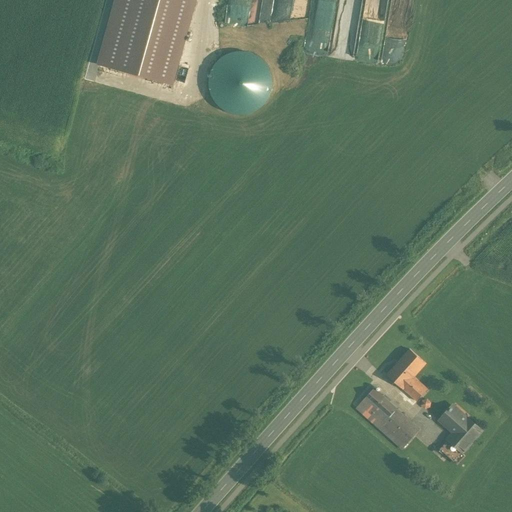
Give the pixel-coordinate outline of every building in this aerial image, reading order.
[(193,0),(113,0),(95,67),(169,88),(193,0)] [(305,26),(310,7),(294,4),(289,23),(305,26)] [(264,98),(270,75),(261,56),(239,50),(216,62),(210,82),(219,101),(244,107),(264,98)] [(412,346),(386,376),(420,405),(434,389),(418,374),(429,361),(412,346)] [(408,449),(421,432),(374,394),(361,410),(408,449)] [(442,449),(458,462),(488,426),(457,401),(441,421),(455,433),(442,449)]
